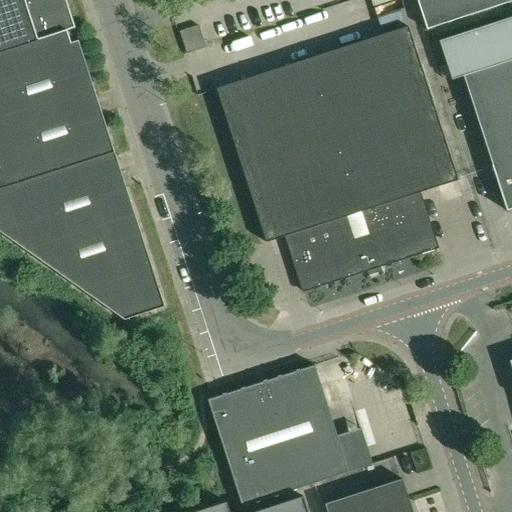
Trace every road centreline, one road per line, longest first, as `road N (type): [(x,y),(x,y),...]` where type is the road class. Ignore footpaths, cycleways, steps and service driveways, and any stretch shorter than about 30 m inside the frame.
road 1 (unclassified): [(410,304),(283,344),(238,333),(210,291),(115,0)]
road 2 (unclassified): [(473,511),(410,304)]
